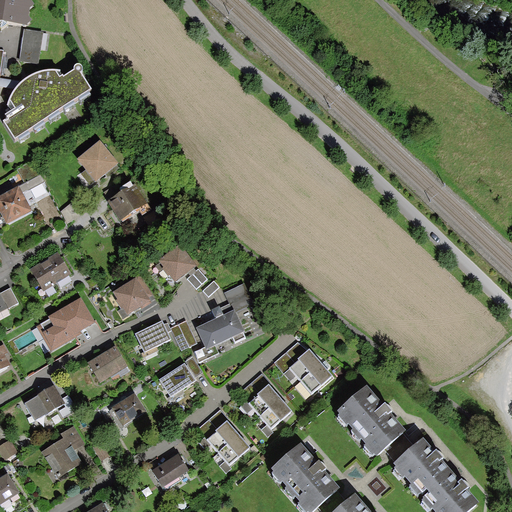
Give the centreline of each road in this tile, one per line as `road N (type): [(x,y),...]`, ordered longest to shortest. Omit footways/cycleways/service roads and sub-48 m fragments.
road 1 (residential): [(285,332),(192,412),(51,511)]
road 2 (residential): [(0,399),(98,338),(144,321),(188,287)]
road 3 (track): [(376,0),(465,80),(511,97)]
road 4 (residential): [(0,269),(103,203)]
